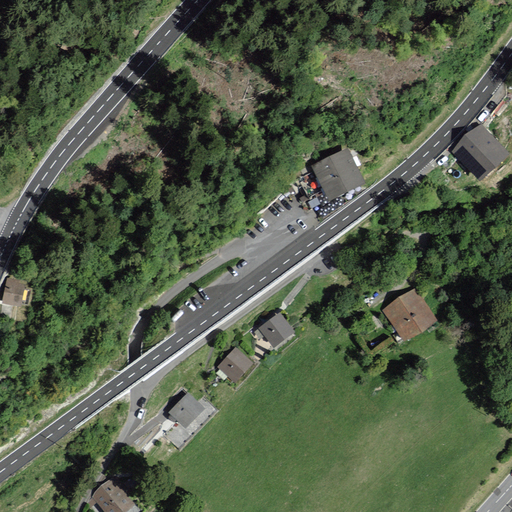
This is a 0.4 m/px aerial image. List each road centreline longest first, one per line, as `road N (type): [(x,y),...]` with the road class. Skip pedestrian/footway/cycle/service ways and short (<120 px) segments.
road 1 (residential): [(271,272),(253,252),(232,252),(153,309),(134,346),(136,409),(77,511)]
road 2 (secondary): [(0,472),(271,272)]
road 3 (secondary): [(271,272),(415,164),(511,53)]
road 4 (secondary): [(197,0),(47,172),(0,256)]
